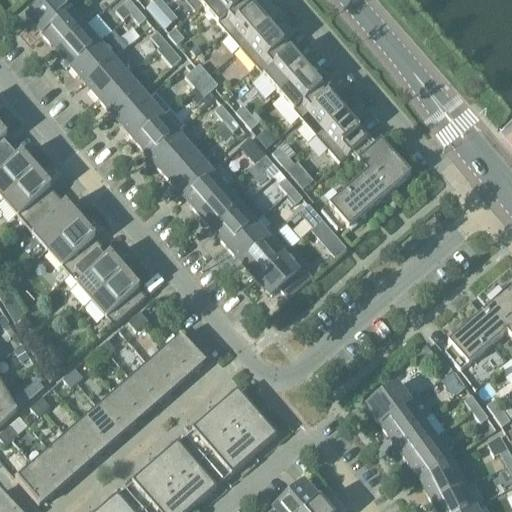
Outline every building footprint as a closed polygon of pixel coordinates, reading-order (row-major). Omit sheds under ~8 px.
[(51,0),(27,21),(42,38),(70,14),(57,0),(51,0)] [(158,0),(145,11),(163,33),(176,22),(158,0)] [(180,0),(194,16),(202,9),(212,0),(180,0)] [(212,0),(202,9),(225,35),(237,24),(229,15),(244,2),(243,2),(241,0),(212,0)] [(225,35),(240,52),(267,29),(252,12),(256,9),(247,0),(245,0),(243,2),(244,2),(229,15),(237,24),(225,35)] [(123,25),(131,18),(138,12),(129,3),(115,15),(123,25)] [(138,12),(131,18),(139,28),(146,22),(138,12)] [(42,38),(56,54),(84,30),(70,14),(42,38)] [(240,52),(255,69),(267,59),(275,68),(290,55),(290,56),(294,53),(285,43),(281,46),(267,29),(240,52)] [(56,54),(70,71),(98,47),(84,30),(56,54)] [(176,31),(168,38),(177,48),(184,41),(176,31)] [(151,41),(160,52),(167,46),(158,35),(151,41)] [(84,87),(112,63),(120,57),(106,40),(98,47),(70,71),(84,87)] [(160,52),(157,55),(171,71),(180,63),(181,62),(167,46),(160,52)] [(255,69),(278,96),(305,73),(290,56),(290,55),(275,68),(267,59),(255,69)] [(84,87),(99,103),(126,79),(112,63),(84,87)] [(199,68),(192,75),(201,85),(208,79),(199,68)] [(116,119),(118,122),(144,100),(141,97),(150,89),(135,72),(126,79),(99,103),(114,121),(116,119)] [(305,73),(278,96),(301,122),(313,112),(305,102),(320,90),(319,89),(322,86),(312,75),(309,78),(305,73)] [(185,81),(194,91),(201,85),(192,75),(185,81)] [(208,79),(201,85),(210,96),(218,89),(208,79)] [(201,85),(194,91),(203,102),(210,96),(201,85)] [(301,122),(316,139),(342,116),(328,100),(331,97),(322,86),(319,89),(320,90),(305,102),(313,112),(301,122)] [(232,98),(228,93),(223,97),(228,102),(232,98)] [(119,127),(134,144),(170,112),(155,95),(147,103),(144,100),(118,122),(121,125),(119,127)] [(215,115),(224,125),(231,119),(221,109),(215,115)] [(235,116),(244,125),(252,119),(243,109),(235,116)] [(148,160),(176,136),(185,129),(170,112),(134,144),(148,160)] [(252,119),(244,125),(251,133),(261,124),(255,116),(252,119)] [(340,167),(351,157),(351,156),(369,140),(360,129),(357,132),(342,116),(316,139),(340,167)] [(231,119),(224,125),(233,136),(240,130),(231,119)] [(256,140),(266,152),(278,142),(267,130),(256,140)] [(0,160),(12,150),(4,142),(6,140),(0,133),(0,160)] [(148,160),(162,177),(190,153),(176,136),(148,160)] [(351,156),(351,157),(367,175),(390,155),(380,144),(376,147),(369,140),(351,156)] [(249,154),(258,165),(265,159),(256,148),(249,154)] [(0,160),(0,198),(3,202),(35,174),(21,157),(19,158),(12,150),(0,160)] [(272,157),(282,169),(289,162),(280,151),(272,157)] [(179,193),(182,196),(208,173),(190,153),(162,177),(178,194),(179,193)] [(367,175),(361,180),(381,203),(382,205),(390,198),(389,196),(410,178),(390,155),(367,175)] [(265,159),(258,165),(267,175),(274,169),(265,159)] [(289,162),(282,169),(292,180),(299,174),(289,162)] [(183,200),(198,218),(234,186),(219,169),(211,176),(208,173),(182,196),(185,199),(183,200)] [(3,202),(25,228),(56,201),(48,192),(50,191),(35,174),(3,202)] [(310,184),(303,176),(294,183),(302,192),(310,184)] [(361,180),(341,197),(361,220),(381,203),(361,180)] [(278,188),(287,198),(294,192),(285,182),(278,188)] [(198,218),(212,234),(249,203),(234,186),(198,218)] [(294,192),(287,198),(296,208),(303,202),(294,192)] [(361,220),(341,197),(329,208),(321,215),(337,233),(344,227),(348,231),(361,220)] [(25,228),(47,253),(80,225),(65,208),(63,209),(56,201),(25,228)] [(226,250),(254,226),(263,219),(249,203),(212,234),(226,250)] [(307,221),(316,232),(323,226),(314,215),(307,221)] [(47,253),(69,278),(100,252),(93,243),(94,241),(80,225),(47,253)] [(226,250),(240,267),(268,243),(254,226),(226,250)] [(323,226),(316,232),(325,242),(332,236),(323,226)] [(268,243),(240,267),(255,283),(291,252),(277,235),(276,235),(268,243)] [(345,253),(346,253),(337,243),(327,252),(335,261),(345,253)] [(69,278),(91,304),(124,275),(109,258),(107,260),(100,252),(69,278)] [(291,252),(255,283),(269,300),(279,292),(288,303),(312,281),(303,271),(306,268),(291,252)] [(124,275),(91,304),(114,329),(145,303),(137,294),(138,292),(124,275)] [(8,288),(0,294),(0,302),(14,326),(24,318),(25,317),(8,288)] [(500,340),(506,335),(511,329),(511,295),(509,292),(487,310),(486,309),(478,316),(479,317),(500,340)] [(140,315),(134,321),(142,330),(148,325),(140,315)] [(480,358),(500,340),(479,317),(460,334),(480,358)] [(24,318),(14,326),(21,334),(31,326),(24,318)] [(4,320),(0,323),(0,333),(8,326),(4,320)] [(136,335),(142,330),(134,321),(128,326),(136,335)] [(460,375),(480,358),(460,334),(447,345),(451,349),(444,356),(460,375)] [(180,339),(163,354),(186,381),(203,366),(180,339)] [(47,342),(35,352),(53,373),(65,363),(47,342)] [(108,344),(102,349),(109,358),(115,353),(108,344)] [(12,347),(6,352),(10,356),(16,351),(12,347)] [(103,363),(109,358),(102,349),(95,354),(103,363)] [(22,350),(13,356),(17,364),(27,358),(22,350)] [(436,361),(426,350),(416,359),(426,370),(436,361)] [(163,354),(146,368),(170,395),(186,381),(163,354)] [(436,369),(446,380),(453,374),(443,363),(436,369)] [(146,368),(130,382),(154,409),(170,395),(146,368)] [(75,372),(69,378),(76,387),(82,382),(75,372)] [(453,374),(446,380),(454,390),(461,384),(453,374)] [(70,392),(76,387),(69,378),(62,383),(70,392)] [(42,382),(27,395),(32,401),(46,389),(42,382)] [(130,382),(114,396),(137,423),(154,409),(130,382)] [(366,410),(379,428),(409,406),(396,388),(366,410)] [(3,393),(0,395),(0,428),(16,415),(3,393)] [(192,433),(192,434),(177,447),(177,446),(132,486),(117,499),(101,511),(192,511),(216,491),(215,491),(230,478),(231,478),(276,439),(237,394),(192,433)] [(114,396),(98,410),(121,437),(137,423),(114,396)] [(392,446),(422,424),(432,417),(419,399),(409,406),(379,428),(392,446)] [(464,404),(471,415),(479,410),(471,399),(464,404)] [(42,401),(36,406),(44,415),(50,410),(42,401)] [(486,409),(494,420),(502,414),(494,403),(486,409)] [(38,421),(44,415),(36,406),(30,411),(38,421)] [(98,410),(81,425),(105,452),(121,437),(98,410)] [(479,410),(471,415),(480,427),(488,422),(479,410)] [(502,414),(494,420),(502,430),(510,424),(502,414)] [(392,446),(405,464),(435,442),(422,424),(392,446)] [(81,425),(65,439),(88,466),(105,452),(81,425)] [(9,429),(3,434),(11,444),(17,438),(9,429)] [(11,444),(3,434),(0,437),(0,443),(5,449),(11,444)] [(418,482),(420,484),(451,465),(448,460),(444,455),(452,449),(452,445),(444,435),(435,442),(405,464),(418,482)] [(65,439),(48,453),(72,480),(88,466),(65,439)] [(499,440),(486,449),(492,460),(499,457),(506,453),(499,440)] [(48,453),(32,468),(55,494),(72,480),(48,453)] [(499,457),(506,470),(511,466),(511,462),(507,453),(506,453),(499,457)] [(451,465),(420,484),(422,487),(431,506),(464,490),(475,485),(463,462),(455,467),(454,470),(451,465)] [(55,494),(32,468),(15,482),(38,509),(55,494)] [(309,511),(319,504),(303,486),(273,511),(309,511)] [(431,506),(434,511),(470,511),(474,510),(464,490),(431,506)] [(13,511),(0,496),(0,511),(13,511)]
